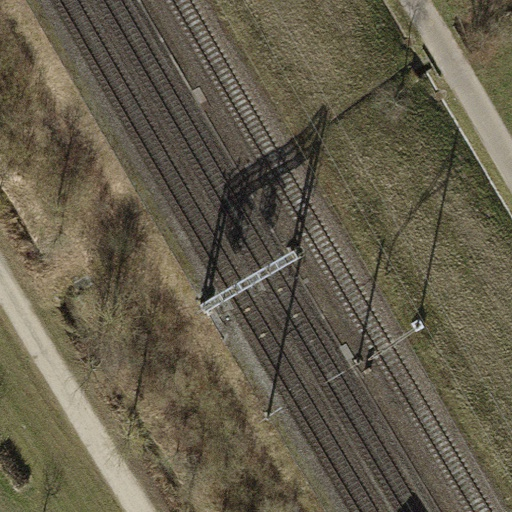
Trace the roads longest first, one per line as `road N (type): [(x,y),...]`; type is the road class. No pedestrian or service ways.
road 1 (track): [(0,290),(140,511)]
road 2 (track): [(411,0),(511,170)]
